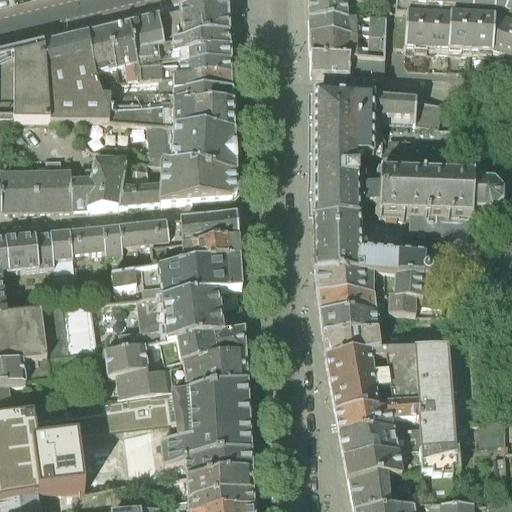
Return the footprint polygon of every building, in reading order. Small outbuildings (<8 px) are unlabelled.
[(307,0),(308,9),(347,9),(347,6),(385,5),(384,0),(307,0)] [(511,0),(395,0),(394,21),(407,21),(405,58),(411,58),(411,56),(426,57),(426,59),(433,60),(433,57),(446,58),(447,58),(469,60),(491,61),(503,65),(502,68),(509,70),(510,67),(511,67),(511,0)] [(228,39),(227,20),(226,4),(158,20),(161,36),(164,48),(171,46),(171,48),(228,39)] [(308,26),(347,25),(347,9),(308,9),(308,26)] [(158,20),(146,23),(129,27),(135,54),(151,51),(164,48),(161,36),(158,20)] [(309,40),(353,42),(366,43),(384,43),(385,24),(367,24),(366,36),(353,36),(353,25),(347,25),(308,26),(309,40)] [(138,66),(135,54),(129,27),(109,32),(118,88),(127,89),(140,88),(139,75),(138,66)] [(111,89),(118,88),(109,32),(87,37),(97,88),(111,89)] [(109,129),(110,114),(111,101),(102,101),(97,88),(87,37),(47,47),(49,126),(49,128),(109,129)] [(177,61),(229,53),(228,39),(171,48),(171,46),(164,48),(151,51),(135,54),(138,66),(158,64),(177,61)] [(310,62),(354,64),(353,42),(309,40),(310,62)] [(366,54),(365,65),(383,66),(384,66),(385,44),(384,43),(366,43),(366,54)] [(44,126),(49,126),(47,47),(0,58),(0,127),(44,127),(44,126)] [(177,71),(229,67),(229,53),(177,61),(177,71)] [(313,82),(356,83),(356,69),(361,69),(361,65),(354,64),(310,62),(309,81),(313,82)] [(138,66),(139,75),(159,73),(158,64),(138,66)] [(383,85),(383,66),(365,65),(361,65),(361,69),(356,69),(356,83),(383,85)] [(171,84),(173,84),(230,80),(229,67),(177,71),(177,80),(171,80),(171,84)] [(159,73),(139,75),(140,88),(161,86),(159,73)] [(173,100),(231,95),(230,80),(173,84),(173,100)] [(172,110),(232,109),(231,95),(173,100),(172,110)] [(379,177),(379,159),(380,132),(415,133),(438,134),(440,109),(416,109),(416,106),(382,104),(313,99),(313,158),(312,196),(313,224),(360,222),(359,204),(378,203),(379,190),(379,177)] [(173,130),(233,137),(232,110),(232,109),(172,110),(110,114),(109,129),(145,130),(173,130)] [(197,173),(235,180),(234,169),(235,167),(235,152),(233,149),(233,137),(173,130),(145,130),(148,169),(161,171),(162,167),(169,168),(197,173)] [(118,214),(122,194),(126,171),(125,170),(126,164),(95,163),(94,167),(92,168),(89,185),(72,186),(72,217),(91,216),(118,214)] [(158,210),(200,207),(197,173),(169,168),(162,167),(161,171),(159,192),(158,210)] [(197,173),(200,207),(231,205),(236,200),(235,180),(197,173)] [(379,190),(378,203),(378,220),(411,222),(410,240),(426,241),(468,243),(469,223),(472,223),(473,224),(475,223),(473,221),(473,217),(479,217),(481,217),(481,220),(482,220),(483,220),(484,220),(484,217),(492,217),(493,220),(495,219),(494,217),(501,210),(504,211),(505,208),(502,207),(502,197),(505,196),(504,194),(501,195),(494,188),(495,185),(493,184),(492,186),(484,186),(484,183),(481,183),(481,186),(473,186),(474,182),(476,179),(475,177),(472,180),(466,180),(466,175),(455,174),(454,179),(450,179),(446,179),(379,177),(379,190)] [(18,218),(47,217),(72,217),(72,186),(71,177),(60,177),(53,177),(46,177),(25,177),(18,177),(11,178),(0,177),(0,216),(0,218),(18,218)] [(130,213),(158,210),(159,192),(122,194),(118,214),(130,213)] [(196,251),(238,245),(237,220),(193,225),(196,251)] [(393,282),(423,283),(426,284),(428,283),(429,281),(429,279),(429,277),(427,276),(423,276),(425,261),(366,257),(366,250),(364,248),(361,248),(360,222),(313,224),(314,247),(315,275),(373,280),(393,282)] [(148,258),(196,251),(193,225),(165,228),(166,251),(147,254),(148,258)] [(135,255),(147,254),(166,251),(165,228),(132,231),(135,255)] [(121,256),(135,255),(132,231),(101,234),(104,259),(105,265),(122,263),(121,256)] [(72,262),(104,259),(101,234),(69,238),(72,262)] [(72,266),(72,262),(69,238),(50,240),(53,268),(72,266)] [(50,240),(34,241),(4,244),(4,245),(0,245),(0,279),(2,280),(38,276),(47,275),(54,274),(53,268),(50,240)] [(151,273),(239,260),(238,245),(196,251),(148,258),(151,273)] [(142,308),(216,298),(241,296),(239,260),(151,273),(110,280),(113,297),(136,292),(142,293),(142,298),(141,298),(142,308)] [(55,287),(54,274),(47,275),(48,288),(32,290),(32,295),(24,305),(7,307),(7,313),(30,311),(38,300),(108,293),(107,282),(55,287)] [(317,299),(372,301),(373,280),(315,275),(317,299)] [(392,301),(421,302),(423,283),(393,282),(392,301)] [(145,352),(221,338),(216,298),(142,308),(136,308),(140,339),(118,341),(120,356),(145,352)] [(320,319),(378,320),(377,318),(376,318),(373,301),(372,301),(317,299),(320,319)] [(421,302),(392,301),(392,302),(388,302),(387,321),(415,322),(415,311),(421,311),(421,302)] [(68,362),(86,360),(95,359),(91,312),(62,315),(65,338),(68,362)] [(0,369),(68,362),(65,338),(62,315),(6,320),(5,313),(0,313),(0,369)] [(322,341),(379,338),(378,320),(320,319),(322,341)] [(168,375),(245,364),(244,356),(243,334),(221,338),(145,352),(147,379),(168,375)] [(322,341),(325,363),(370,358),(381,357),(412,356),(414,355),(448,355),(448,337),(413,338),(379,338),(322,341)] [(115,383),(146,378),(146,376),(142,353),(120,356),(103,358),(106,384),(115,383)] [(420,433),(421,456),(457,453),(458,453),(451,355),(448,355),(414,355),(414,356),(415,363),(419,423),(420,433)] [(376,410),(377,410),(373,380),(371,366),(379,365),(415,363),(414,356),(412,356),(381,357),(370,358),(325,363),(328,385),(331,400),(334,419),(371,415),(377,415),(376,410)] [(0,394),(9,394),(26,391),(25,388),(88,381),(86,360),(68,362),(0,369),(0,394)] [(173,401),(246,387),(245,364),(168,375),(173,401)] [(146,378),(115,383),(118,407),(170,401),(167,378),(146,383),(146,378)] [(185,484),(251,475),(249,438),(248,427),(249,426),(246,387),(173,401),(170,401),(176,446),(159,447),(161,471),(183,466),(185,484)] [(0,421),(12,420),(10,402),(9,394),(0,394),(0,421)] [(419,423),(418,411),(412,412),(412,408),(377,410),(376,410),(377,415),(371,415),(334,419),(338,441),(391,435),(389,425),(419,423)] [(391,436),(338,441),(342,462),(421,454),(421,453),(420,433),(391,436)] [(433,511),(443,511),(453,511),(451,482),(451,477),(459,476),(457,453),(421,456),(423,479),(430,478),(431,483),(432,483),(433,511)] [(423,479),(421,454),(342,462),(346,485),(385,483),(385,482),(400,481),(423,479)] [(187,503),(252,496),(251,475),(185,484),(187,503)] [(351,511),(387,511),(385,483),(346,485),(351,511)] [(186,511),(246,511),(253,511),(252,496),(187,503),(187,506),(186,511)] [(52,511),(51,502),(39,504),(0,509),(0,511),(52,511)]
